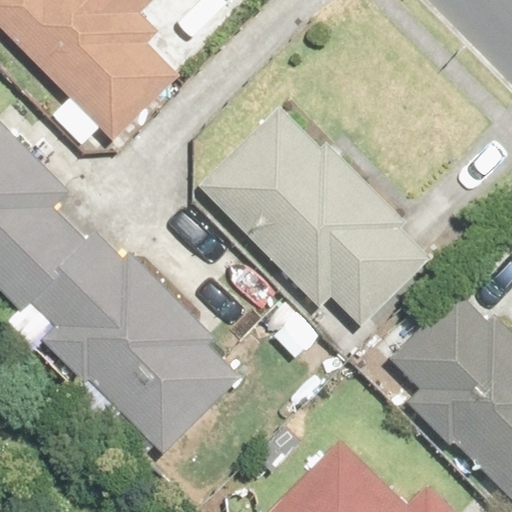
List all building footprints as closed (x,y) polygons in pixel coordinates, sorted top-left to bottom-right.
[(116,133),(124,141),(192,78),(138,20),(159,0),(0,0),(0,2),(86,95),(61,118),(94,154),(116,133)] [(248,366),(0,111),(0,277),(165,447),(248,366)] [(373,325),(451,250),(339,132),(321,149),(288,114),(216,182),(333,304),(343,294),(373,325)] [(511,337),(468,295),(395,372),(511,482),(511,337)] [(359,436),(282,511),(471,511),(441,481),(423,500),(359,436)]
